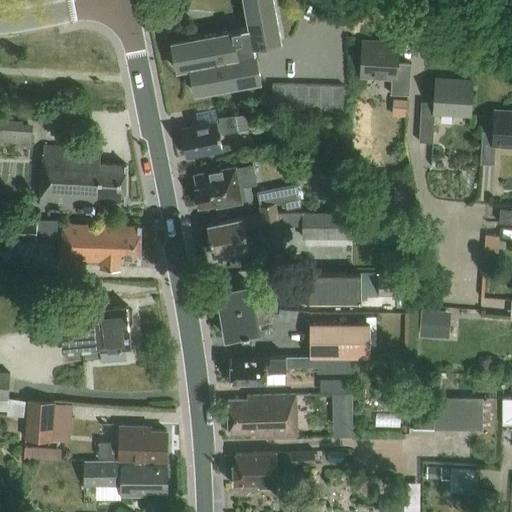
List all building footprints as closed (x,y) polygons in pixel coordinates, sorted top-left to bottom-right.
[(253,46),(281,40),(272,0),(244,0),(250,26),(172,41),(177,69),(190,66),(195,93),(259,80),(253,46)] [(410,95),(412,62),(398,62),(399,42),(363,41),(361,75),(391,76),(391,94),(410,95)] [(422,102),(420,142),(433,143),(435,112),(471,114),(473,80),(436,78),(435,103),(422,102)] [(271,113),(283,113),(284,84),(272,83),(271,113)] [(283,113),(295,113),(296,84),(284,84),(283,113)] [(295,113),(307,114),(308,84),(296,84),(295,113)] [(307,114),(319,114),(320,84),(308,84),(307,114)] [(319,114),(331,114),(332,85),(320,84),(319,114)] [(344,85),(332,85),(331,114),(343,114),(344,85)] [(407,99),(393,98),(392,115),(406,116),(407,99)] [(511,145),(511,110),(495,110),(494,132),(483,131),(481,164),(495,165),(496,145),(511,145)] [(246,112),(235,114),(220,116),(221,121),(182,128),(187,155),(222,148),(220,135),(222,135),(222,133),(249,127),(246,112)] [(436,136),(445,136),(445,114),(436,113),(436,136)] [(0,146),(32,148),(34,124),(24,124),(24,121),(9,120),(9,123),(0,122),(0,146)] [(100,199),(126,201),(127,163),(100,162),(100,148),(44,144),(40,204),(75,206),(75,204),(99,205),(100,199)] [(320,157),(319,181),(346,182),(347,158),(320,157)] [(197,188),(194,193),(195,200),(200,203),(200,205),(216,201),(216,205),(241,200),(241,199),(245,198),(243,185),(257,182),(253,164),(236,167),(236,166),(222,169),(222,168),(211,170),(211,171),(196,174),(199,186),(196,187),(197,188)] [(297,182),(258,191),(261,206),(276,203),(276,202),(290,199),(292,208),(302,206),(297,182)] [(208,239),(208,245),(211,249),(213,251),(213,253),(249,246),(246,230),(264,226),(265,231),(281,227),(278,211),(276,203),(261,206),(262,213),(207,224),(210,237),(208,239)] [(511,207),(500,207),(499,222),(511,223),(511,207)] [(384,212),(278,211),(281,227),(302,224),(302,238),(352,238),(352,233),(384,233),(384,212)] [(61,239),(61,261),(101,262),(101,268),(120,269),(120,259),(140,260),(140,226),(107,224),(64,223),(64,219),(12,218),(11,238),(61,239)] [(409,295),(409,272),(361,272),(305,272),(305,300),(361,300),(361,308),(409,308),(409,295)] [(45,290),(45,278),(26,277),(26,289),(45,290)] [(251,283),(219,289),(224,313),(255,307),(253,298),(278,300),(279,288),(251,286),(251,283)] [(92,308),(60,311),(63,350),(101,347),(109,346),(110,358),(125,357),(124,346),(130,345),(129,325),(130,325),(129,323),(133,319),(132,309),(128,306),(128,304),(112,306),(111,302),(106,298),(96,299),(92,303),(92,308)] [(255,307),(224,313),(228,338),(260,332),(258,323),(272,320),(270,310),(256,313),(255,307)] [(449,338),(451,311),(421,309),(419,336),(449,338)] [(376,342),(376,316),(366,316),(366,323),(311,323),(311,355),(370,355),(370,342),(376,342)] [(318,367),(318,366),(318,356),(254,356),(254,357),(231,358),(232,382),(284,381),(284,368),(318,367)] [(0,409),(8,411),(7,416),(27,418),(29,401),(9,399),(12,365),(0,364),(0,409)] [(334,431),(354,431),(353,390),(334,390),(334,431)] [(255,436),(296,434),(295,394),(248,396),(248,400),(229,400),(230,433),(255,432),(255,436)] [(413,397),(413,429),(434,429),(483,430),(483,397),(413,397)] [(29,401),(27,418),(26,436),(52,439),(55,401),(29,399),(29,401)] [(119,458),(166,460),(167,429),(145,429),(145,425),(120,424),(120,441),(99,441),(99,456),(119,457),(119,458)] [(28,455),(62,454),(61,442),(27,444),(28,455)] [(300,464),(315,463),(314,449),(300,450),(300,464)] [(277,465),(300,464),(299,450),(235,453),(236,464),(232,464),(232,483),(258,482),(258,487),(278,486),(277,465)] [(84,460),(84,485),(120,484),(120,494),(146,494),(146,490),(167,490),(168,465),(121,464),(121,460),(84,460)] [(427,466),(426,477),(441,477),(442,467),(427,466)] [(477,492),(478,469),(451,467),(450,491),(477,492)] [(382,510),(421,510),(421,480),(409,480),(409,498),(382,498),(382,510)]
